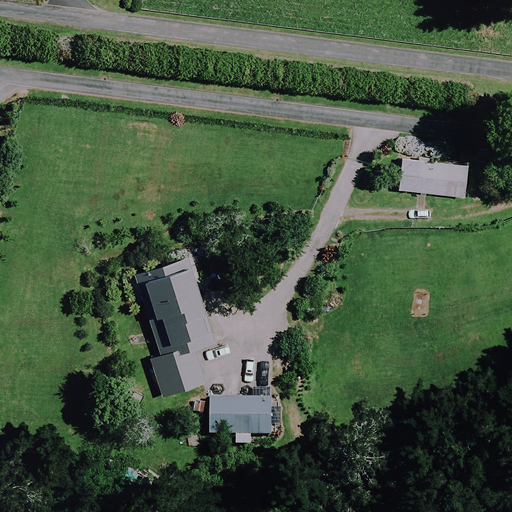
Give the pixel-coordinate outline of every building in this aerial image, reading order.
[(475,167),(416,158),(413,173),(401,172),(398,191),(470,202),(475,167)] [(214,343),(187,259),(132,277),(157,357),(150,359),(162,398),(205,384),(194,350),(214,343)] [(274,436),(276,402),(213,399),(211,434),(238,436),(237,445),(252,446),(253,435),(274,436)] [(124,460),(82,459),(82,474),(123,476),(124,460)] [(147,465),(127,500),(144,509),(164,474),(147,465)]
